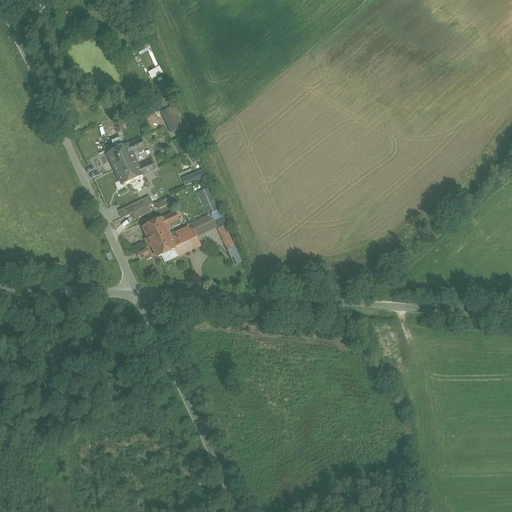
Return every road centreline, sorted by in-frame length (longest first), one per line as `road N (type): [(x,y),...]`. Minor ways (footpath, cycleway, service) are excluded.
road 1 (unclassified): [(511,316),(135,296)]
road 2 (unclassified): [(0,6),(135,296)]
road 3 (unclassified): [(236,511),(135,296)]
road 4 (unclassified): [(135,296),(0,288)]
